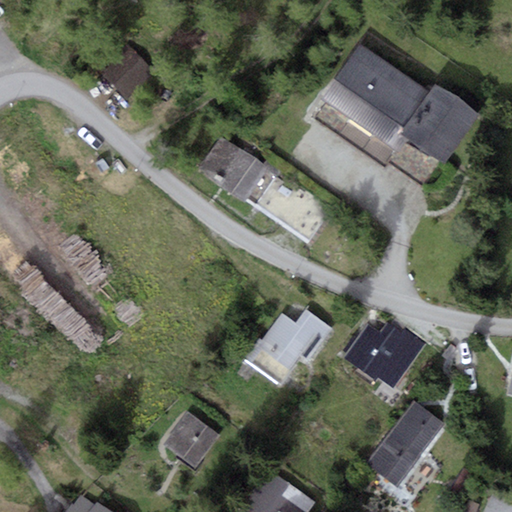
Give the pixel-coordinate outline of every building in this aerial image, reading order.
[(155,72),(126,45),(100,73),(129,100),(155,72)] [(431,93),(360,45),(322,100),(398,152),(407,139),(444,165),(479,115),(436,85),(431,93)] [(268,167),(222,137),(199,171),(245,202),(268,167)] [(296,323),(282,313),(263,341),(258,338),(244,359),(281,384),(300,356),(307,361),(330,327),(305,310),(296,323)] [(402,332),(388,322),(381,332),(368,323),(344,358),(375,379),(377,377),(393,388),(425,343),(404,328),(402,332)] [(444,424),(414,401),(367,463),(397,486),(444,424)] [(219,437),(188,413),(162,445),(193,470),(219,437)] [(307,511),(314,502),(270,470),(239,511),(307,511)] [(511,511),(511,498),(494,490),(482,511),(511,511)] [(95,505),(81,496),(74,506),(71,505),(66,511),(111,511),(97,502),(95,505)]
